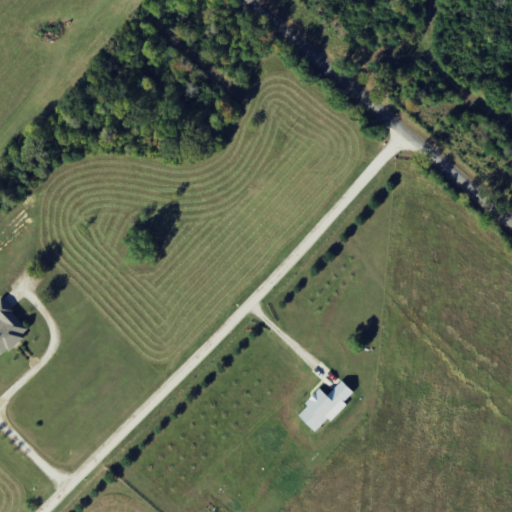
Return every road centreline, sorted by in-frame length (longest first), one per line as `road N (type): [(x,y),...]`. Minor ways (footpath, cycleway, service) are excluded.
road 1 (residential): [(43,511),(204,354),(406,132)]
road 2 (residential): [(511,221),(250,0)]
